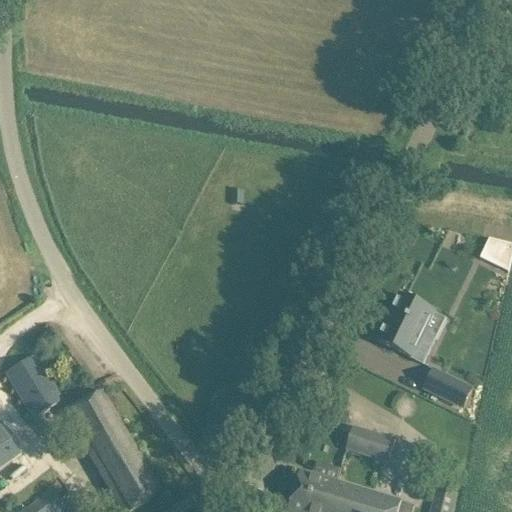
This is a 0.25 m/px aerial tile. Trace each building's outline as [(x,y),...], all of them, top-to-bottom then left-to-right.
[(479,297),(489,248),(466,244),(457,292),(479,297)] [(402,299),(379,344),(410,359),(410,360),(424,367),(437,341),(424,335),(434,314),(402,299)] [(62,402),(56,392),(34,357),(4,375),(32,421),(57,406),(62,402)] [(434,373),(426,391),(464,410),(472,392),(434,373)] [(86,454),(106,486),(120,511),(134,511),(161,496),(101,393),(64,415),(86,454)] [(327,408),(324,419),(347,427),(351,415),(327,408)] [(0,469),(14,460),(21,455),(1,427),(0,427),(0,469)] [(396,441),(354,429),(347,452),(389,464),(396,441)] [(413,511),(415,507),(301,472),(289,511),(413,511)] [(453,511),(458,497),(436,491),(431,511),(453,511)] [(25,511),(60,511),(64,509),(52,492),(25,511)]
